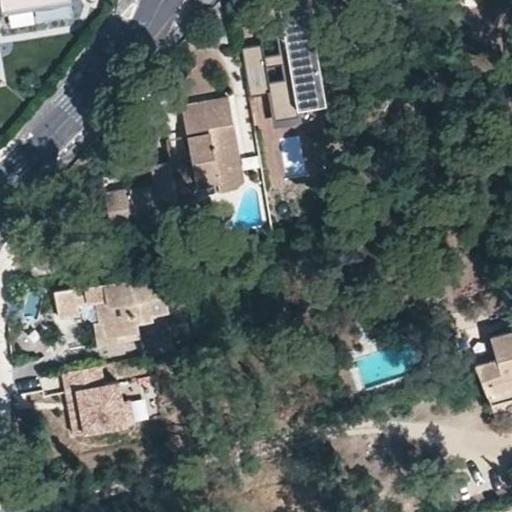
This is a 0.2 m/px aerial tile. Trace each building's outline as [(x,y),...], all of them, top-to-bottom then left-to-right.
[(71,3),(70,0),(0,0),(0,4),(2,15),(71,3)] [(318,90),(302,0),(263,0),(252,2),(260,43),(241,47),(250,96),(269,93),(274,120),(299,116),(298,109),(296,103),(291,102),(289,98),(291,94),(297,94),(318,90)] [(326,104),(307,0),(302,0),(318,90),(297,94),(299,98),(296,103),(298,109),(326,104)] [(241,167),(231,104),(183,111),(187,135),(194,135),(195,143),(189,144),(191,161),(170,165),(172,173),(176,199),(200,196),(198,187),(216,184),(214,171),(241,167)] [(195,143),(194,135),(187,135),(189,144),(195,143)] [(150,167),(152,182),(142,193),(132,195),(131,187),(105,191),(111,226),(135,222),(137,233),(181,226),(176,199),(172,173),(170,165),(169,163),(150,167)] [(105,191),(131,187),(132,195),(142,193),(152,182),(150,167),(103,175),(105,191)] [(231,179),(241,167),(214,171),(216,184),(198,187),(200,196),(233,190),(231,179)] [(31,255),(33,272),(55,270),(52,251),(31,255)] [(159,295),(155,273),(84,286),(87,302),(102,299),(103,305),(98,305),(101,322),(106,321),(108,336),(140,330),(139,323),(153,320),(152,315),(167,312),(164,295),(159,295)] [(103,305),(102,299),(87,302),(84,286),(74,287),(77,303),(77,314),(95,323),(101,322),(98,305),(103,305)] [(74,287),(54,291),(60,317),(77,314),(77,303),(74,287)] [(95,323),(98,344),(141,337),(140,330),(108,336),(106,321),(101,322),(95,323)] [(511,327),(504,330),(505,331),(493,335),(500,357),(479,363),(484,384),(494,420),(511,414),(511,327)] [(102,363),(57,370),(69,439),(139,427),(134,397),(120,399),(117,383),(105,380),(102,363)]
